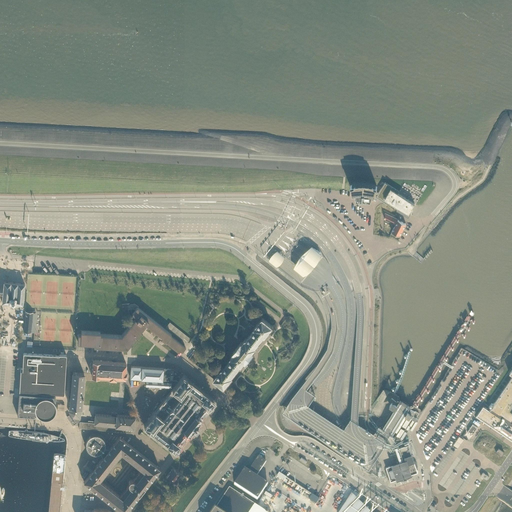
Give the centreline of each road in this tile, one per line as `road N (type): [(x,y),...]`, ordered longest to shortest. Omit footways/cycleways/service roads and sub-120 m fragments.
road 1 (unclassified): [(0,208),(226,211),(270,224)]
road 2 (primary): [(0,218),(221,223),(256,234)]
road 3 (tertiary): [(0,240),(218,242),(243,254)]
road 4 (primary): [(354,422),(354,274),(326,231),(287,208)]
road 5 (primary): [(345,421),(336,396),(350,296),(321,243),(282,218)]
road 6 (tertiary): [(243,254),(305,305),(317,337),(260,422)]
road 7 (primary): [(179,201),(0,202)]
